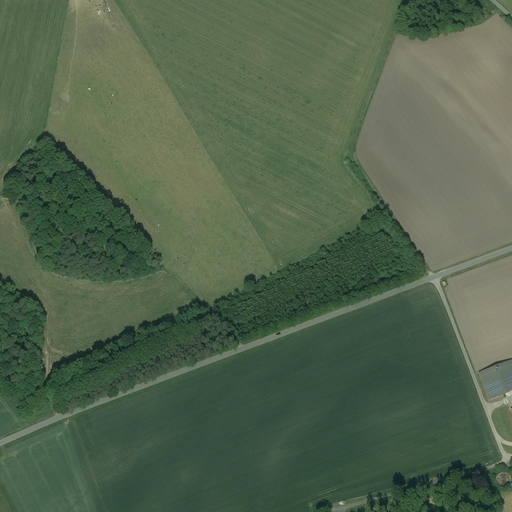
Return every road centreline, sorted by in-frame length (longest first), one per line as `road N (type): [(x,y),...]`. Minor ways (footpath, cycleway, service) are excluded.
road 1 (unclassified): [(433,277),(0,443)]
road 2 (unclassified): [(509,456),(433,277)]
road 3 (unclassified): [(328,511),(509,456)]
